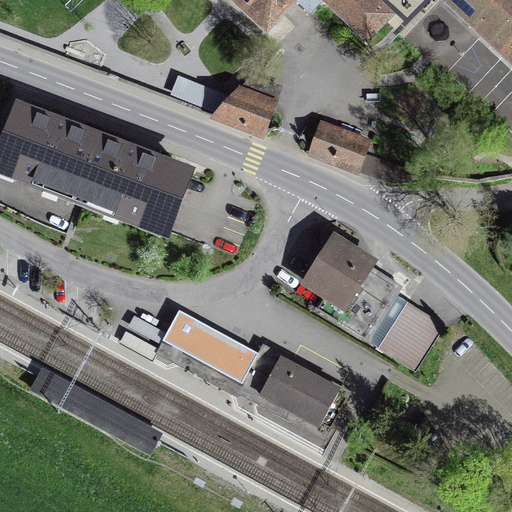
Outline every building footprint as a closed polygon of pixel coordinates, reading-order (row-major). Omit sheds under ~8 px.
[(237,0),(268,29),(294,0),(237,0)] [(297,0),(309,12),(320,0),(323,0),(367,41),(391,16),(373,0),(297,0)] [(511,0),(446,0),(511,62),(511,0)] [(262,137),(274,109),(235,95),(211,117),(262,137)] [(97,140),(21,111),(0,166),(0,169),(75,198),(97,140)] [(370,145),(319,126),(310,155),(359,173),(365,157),(367,152),(370,145)] [(97,140),(75,198),(164,232),(186,174),(97,140)] [(365,157),(359,173),(388,184),(414,182),(416,174),(365,157)] [(372,265),(334,240),(306,283),(327,297),(318,310),(365,340),(397,290),(368,272),(372,265)] [(406,306),(378,349),(415,372),(442,329),(406,306)] [(258,355),(179,311),(167,334),(163,342),(242,385),(258,355)] [(167,334),(134,316),(128,327),(160,345),(163,342),(167,334)] [(158,349),(126,332),(120,343),(152,360),(158,349)] [(292,375),(277,367),(262,396),(281,407),(279,411),(297,420),(299,416),(319,427),(338,391),(317,379),(295,368),(292,375)] [(45,370),(33,391),(148,455),(156,441),(160,433),(45,370)]
